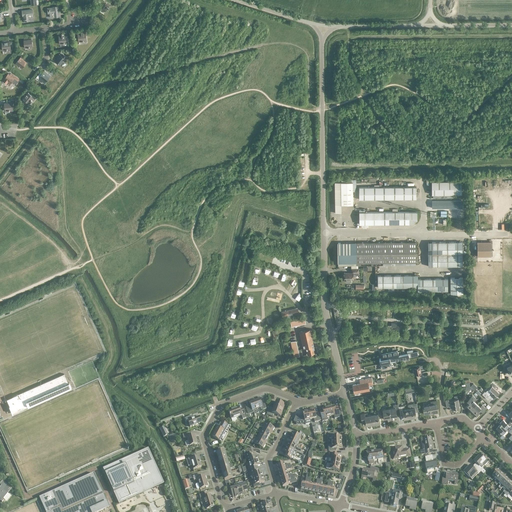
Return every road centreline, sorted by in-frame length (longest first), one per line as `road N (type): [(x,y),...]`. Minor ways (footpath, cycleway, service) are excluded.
road 1 (unknown): [(348,26),(348,59),(364,94),(400,135),(464,154),(511,140)]
road 2 (residential): [(228,507),(203,435),(218,407),(265,389),(298,402)]
road 3 (unclassified): [(345,392),(324,305),(323,233)]
road 4 (unclassified): [(323,173),(321,38)]
